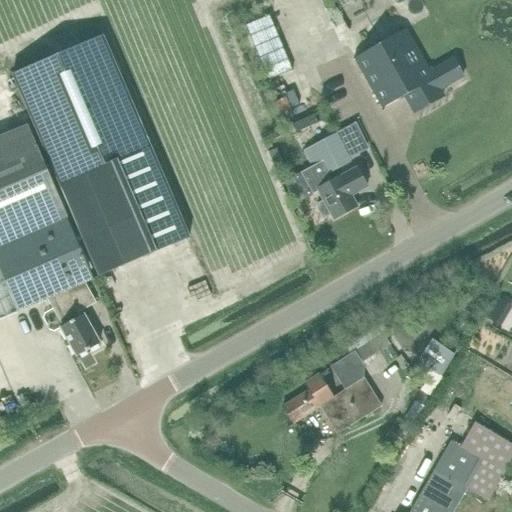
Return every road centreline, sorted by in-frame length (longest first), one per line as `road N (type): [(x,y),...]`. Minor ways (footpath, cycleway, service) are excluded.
road 1 (unclassified): [(108,415),(511,189)]
road 2 (unclassified): [(240,511),(108,415)]
road 3 (unclassified): [(0,478),(108,415)]
